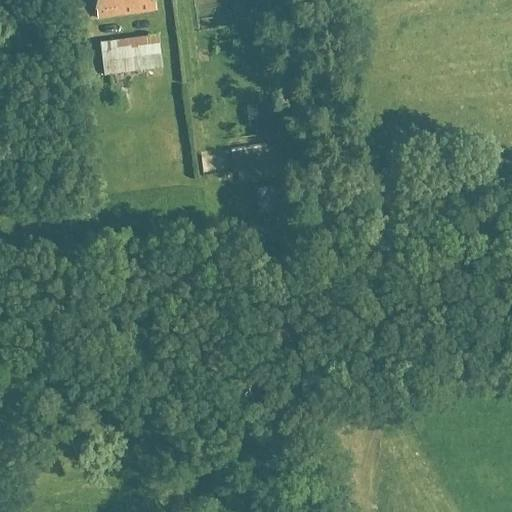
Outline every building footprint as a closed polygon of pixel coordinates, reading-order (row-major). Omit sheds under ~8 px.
[(94,0),(97,20),(156,13),(154,0),(94,0)] [(104,77),(163,69),(159,37),(100,45),(104,77)] [(256,108),(257,108),(259,121),(274,119),(272,106),(272,105),(271,98),(255,100),(256,108)] [(264,121),(260,126),(262,137),(267,141),(276,139),(277,134),(275,122),(271,120),(264,121)] [(231,152),(233,173),(281,167),(278,146),(231,152)] [(355,219),(327,221),(328,234),(344,233),(344,237),(357,236),(355,219)]
